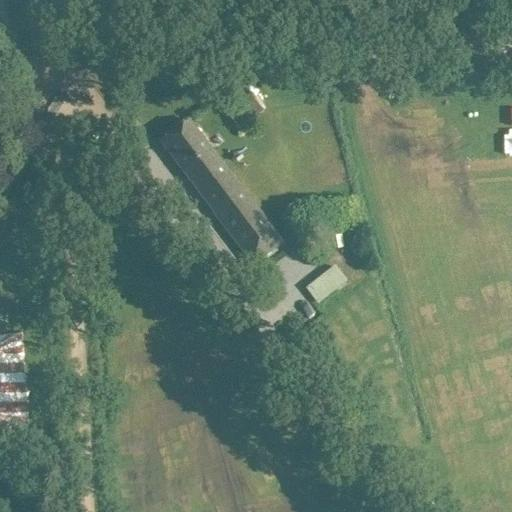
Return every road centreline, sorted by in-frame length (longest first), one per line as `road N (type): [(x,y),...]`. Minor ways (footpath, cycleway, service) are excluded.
road 1 (track): [(403,511),(73,65)]
road 2 (track): [(91,511),(66,165),(73,65)]
road 3 (track): [(511,45),(73,65)]
